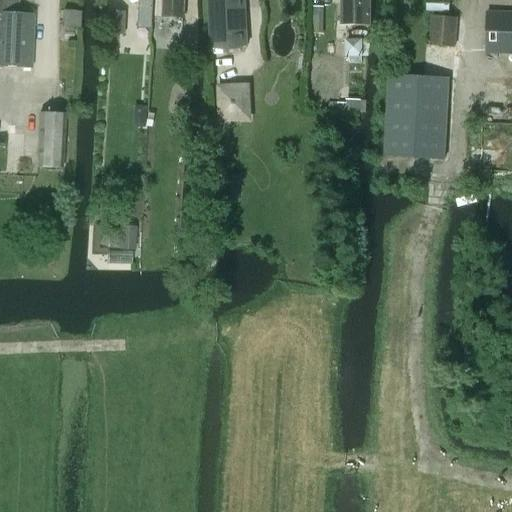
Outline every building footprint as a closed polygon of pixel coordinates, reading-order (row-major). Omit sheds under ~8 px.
[(0,0),(0,66),(30,68),(33,15),(17,14),(17,0),(0,0)] [(152,27),(153,0),(139,0),(138,26),(152,27)] [(164,0),(163,16),(184,17),(184,0),(164,0)] [(209,0),(212,48),(248,46),(244,0),(209,0)] [(346,0),(346,25),(368,24),(371,24),(370,0),(346,0)] [(424,0),(399,0),(399,10),(426,12),(426,11),(448,13),(450,1),(443,0),(426,0),(424,0)] [(124,34),(125,12),(111,11),(110,33),(124,34)] [(511,12),(487,13),(487,53),(511,53),(511,12)] [(431,45),(455,46),(457,18),(433,17),(431,45)] [(384,157),(444,160),(449,79),(389,75),(384,157)] [(249,120),(248,85),(219,86),(220,121),(249,120)] [(36,168),(60,169),(63,115),(39,114),(36,168)]
